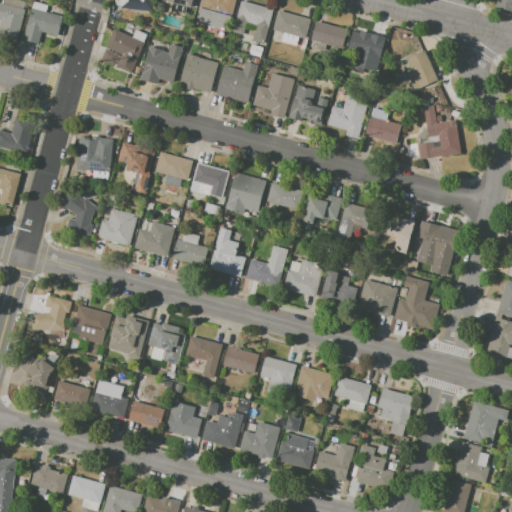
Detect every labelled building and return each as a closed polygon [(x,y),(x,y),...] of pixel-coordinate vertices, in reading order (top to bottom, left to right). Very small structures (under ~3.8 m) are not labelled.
[(154,0),(153,11),(120,7),(120,0),(154,0)] [(196,0),(194,8),(188,7),(186,14),(171,10),(173,3),(163,0),(196,0)] [(201,0),(235,0),(232,16),(229,15),(225,30),(195,22),(201,0)] [(241,0),(273,9),(268,28),(236,19),(241,0)] [(511,0),(511,12),(510,12),(511,11),(493,7),(494,0),(511,0)] [(34,1),(48,5),(46,11),(63,16),(57,36),(41,31),(38,43),(23,39),(34,1)] [(0,3),(24,10),(16,40),(0,36),(0,33),(4,21),(0,19),(0,3)] [(278,11),(310,19),(305,38),(273,29),(278,11)] [(316,21),(347,29),(342,47),(311,39),(316,21)] [(114,29),(143,42),(130,73),(115,66),(121,53),(106,46),(114,29)] [(352,31),(384,39),(379,59),(347,50),(352,31)] [(149,46),(164,50),(163,51),(168,53),(170,44),(182,46),(172,82),(158,79),(157,84),(140,80),(149,46)] [(106,48),(119,55),(115,65),(101,58),(106,48)] [(406,58),(424,50),(438,80),(414,90),(405,70),(411,68),(406,58)] [(187,53),(199,57),(217,62),(209,92),(194,88),(193,90),(183,88),(184,86),(179,84),(187,53)] [(245,61),(257,64),(248,102),(216,94),(223,65),(242,70),(245,61)] [(258,85),(268,88),(272,73),(294,79),(284,118),(271,115),(272,110),(252,105),(258,85)] [(298,85),(315,89),(312,100),(317,102),(318,97),(328,99),(321,126),(306,122),(307,119),(302,118),(301,121),(288,118),(294,96),(295,96),(298,85)] [(346,95),(368,100),(358,139),(345,136),(346,130),(327,125),(332,106),(343,108),(346,95)] [(423,108),(434,107),(436,123),(456,120),(460,153),(420,158),(418,144),(432,142),(434,141),(434,146),(439,145),(438,136),(427,137),(423,108)] [(372,108),(388,112),(386,120),(400,124),(395,143),(364,135),(369,116),(370,116),(372,108)] [(0,130),(11,133),(15,116),(33,120),(25,152),(0,145),(0,130)] [(77,149),(95,151),(96,138),(112,139),(109,173),(76,170),(77,149)] [(122,142),(143,147),(144,141),(156,144),(148,174),(150,174),(145,193),(131,190),(135,172),(123,170),(125,164),(117,162),(122,142)] [(160,152),(192,161),(186,181),(181,180),(179,186),(164,182),(166,175),(155,171),(160,152)] [(197,162),(230,171),(223,199),(209,195),(211,186),(192,181),(197,162)] [(0,168),(20,174),(12,206),(0,202),(0,196),(2,190),(0,189),(0,168)] [(235,172),(266,180),(257,213),(245,209),(244,213),(225,208),(235,172)] [(271,182),(302,191),(297,210),(266,201),(271,182)] [(66,229),(69,218),(74,219),(76,215),(61,204),(73,189),(98,208),(92,216),(90,224),(93,224),(90,236),(66,229)] [(310,196),(323,200),(324,193),(342,198),(336,221),(323,217),(323,219),(315,217),(312,225),(302,222),(310,196)] [(145,201),(153,203),(151,210),(143,207),(145,201)] [(204,211),(206,202),(216,205),(213,214),(204,211)] [(346,203),(372,210),(367,229),(353,225),(350,236),(337,233),(346,203)] [(111,207),(141,215),(138,225),(134,224),(128,246),(97,237),(102,218),(108,220),(111,207)] [(172,209),(179,211),(177,218),(170,216),(172,209)] [(380,218),(400,223),(402,218),(414,221),(405,252),(393,249),(396,237),(376,232),(380,218)] [(421,220),(458,230),(446,275),(430,271),(432,264),(417,260),(423,238),(417,236),(421,220)] [(134,248),(166,257),(173,231),(141,222),(134,248)] [(220,227),(231,230),(229,240),(238,242),(235,254),(246,257),(240,277),(209,268),(220,227)] [(177,239),(182,241),(184,232),(200,236),(197,245),(208,248),(203,267),(172,258),(177,239)] [(251,258),(268,263),(273,245),(288,250),(278,287),(245,278),(251,258)] [(301,259),(323,265),(315,297),(282,288),(288,269),(289,269),(292,260),(300,263),(301,259)] [(417,262),(414,272),(406,270),(409,259),(417,262)] [(328,270),(338,272),(337,274),(350,278),(348,285),(356,288),(351,306),(320,298),(328,270)] [(365,279),(398,288),(390,318),(357,309),(365,279)] [(511,316),(497,313),(505,280),(511,281),(511,316)] [(409,284),(426,289),(421,306),(437,311),(432,329),(399,320),(409,284)] [(64,324),(64,330),(50,331),(50,329),(31,330),(30,314),(49,313),(50,308),(44,306),(47,295),(72,302),(68,313),(67,312),(64,324)] [(78,305),(111,314),(103,344),(79,338),(78,338),(81,327),(73,325),(78,305)] [(486,352),(489,342),(488,342),(489,335),(491,335),(496,317),(511,321),(511,344),(509,344),(506,358),(486,352)] [(107,347),(113,324),(124,327),(125,323),(129,324),(131,319),(140,322),(140,319),(149,321),(139,358),(128,355),(128,353),(107,347)] [(148,345),(154,323),(162,325),(162,323),(179,327),(178,332),(186,335),(178,365),(162,360),(165,350),(148,345)] [(190,336),(222,344),(213,379),(202,376),(206,360),(185,355),(190,336)] [(228,346),(259,354),(254,373),(222,365),(228,346)] [(54,368),(47,378),(46,386),(52,387),(50,398),(39,396),(40,390),(36,389),(37,387),(31,386),(32,377),(17,366),(26,353),(35,360),(35,359),(39,362),(42,359),(54,368)] [(265,356),(296,364),(287,397),(266,391),(270,377),(260,375),(265,356)] [(301,366),(333,374),(327,399),(316,396),(314,401),(297,396),(300,387),(296,385),(301,366)] [(166,376),(168,371),(176,373),(174,379),(166,376)] [(340,377),(371,385),(365,404),(335,396),(340,377)] [(90,409),(123,418),(128,399),(122,397),(125,386),(98,379),(90,409)] [(171,389),(160,386),(162,379),(173,382),(171,389)] [(58,381),(88,389),(89,391),(86,404),(84,406),(54,398),(58,381)] [(176,383),(183,385),(180,393),(173,391),(176,383)] [(382,388),(413,396),(402,437),(389,434),(392,421),(380,418),(382,409),(377,408),(382,388)] [(247,412),(236,409),(239,399),(249,401),(247,412)] [(232,402),(229,410),(223,408),(226,400),(232,402)] [(473,400),(508,410),(505,421),(498,419),(493,441),(483,439),(481,444),(462,439),(473,400)] [(128,419),(133,401),(164,409),(159,427),(128,419)] [(173,401),(195,407),(192,416),(202,419),(197,438),(165,430),(173,401)] [(218,404),(215,415),(207,413),(210,402),(218,404)] [(202,439),(207,420),(217,423),(219,414),(227,416),(228,413),(233,414),(234,411),(243,414),(241,422),(244,423),(241,433),(239,432),(235,448),(202,439)] [(297,432),(284,429),(287,417),(300,421),(297,432)] [(244,430),(255,433),(258,421),(280,427),(272,459),(265,457),(265,459),(258,457),(258,455),(239,450),(244,430)] [(276,460),(281,440),(287,441),(289,434),(309,439),(307,447),(314,449),(309,469),(276,460)] [(481,446),(480,452),(489,454),(485,467),(488,468),(484,483),(453,474),(462,441),(481,446)] [(319,451),(336,455),(340,443),(354,446),(345,482),(313,473),(319,451)] [(361,444),(376,447),(374,456),(385,459),(383,469),(394,471),(389,491),(357,482),(358,478),(350,476),(353,463),(361,465),(363,459),(357,457),(361,444)] [(377,452),(379,444),(387,447),(385,455),(377,452)] [(0,492),(0,457),(15,459),(12,494),(0,492)] [(396,463),(394,470),(387,468),(389,461),(396,463)] [(36,465),(41,467),(42,464),(50,467),(49,469),(67,474),(62,494),(49,490),(49,489),(30,484),(36,465)] [(73,475),(105,484),(97,511),(81,506),(83,498),(67,494),(73,475)] [(443,511),(452,480),(471,485),(463,511),(443,511)] [(102,511),(110,485),(142,494),(137,511),(130,511),(121,509),(120,511),(102,511)] [(0,511),(0,492),(12,494),(10,511),(0,511)] [(141,511),(147,495),(180,504),(177,511),(141,511)]
